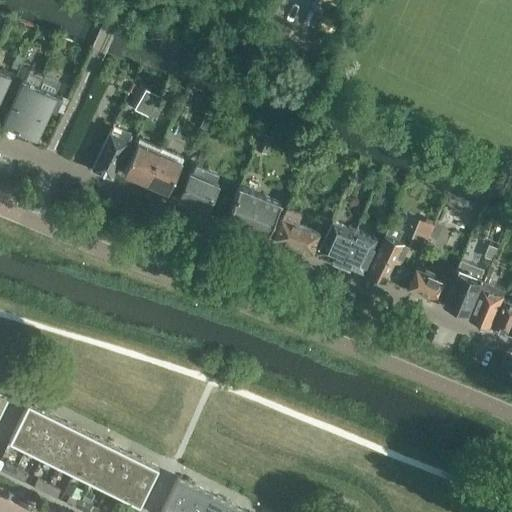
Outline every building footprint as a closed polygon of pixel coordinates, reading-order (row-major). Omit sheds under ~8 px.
[(0,94),(4,86),(10,74),(11,71),(0,66),(0,94)] [(56,110),(62,95),(56,93),(56,92),(54,91),(59,80),(29,67),(24,78),(21,76),(20,79),(15,91),(2,121),(9,124),(6,129),(27,139),(30,133),(36,136),(50,107),(56,110)] [(15,91),(20,79),(10,74),(4,86),(15,91)] [(147,115),(157,96),(139,86),(129,105),(147,115)] [(112,176),(131,138),(110,130),(92,168),(112,176)] [(146,181),(159,150),(137,140),(124,171),(146,181)] [(168,190),(181,159),(159,150),(146,181),(168,190)] [(207,207),(218,182),(190,169),(179,195),(207,207)] [(267,235),(281,202),(239,186),(226,219),(267,235)] [(326,229),(335,207),(316,200),(307,222),(326,229)] [(422,253),(434,224),(419,217),(408,243),(409,243),(404,254),(409,256),(412,249),(422,253)] [(312,252),(320,232),(281,218),(274,238),(312,252)] [(340,261),(354,228),(332,219),(318,252),(340,261)] [(362,271),(377,238),(354,228),(340,261),(362,271)] [(399,264),(404,254),(409,243),(408,243),(385,232),(366,273),(384,281),(393,261),(399,264)] [(437,302),(446,280),(416,267),(407,289),(437,302)] [(467,311),(480,279),(456,270),(443,302),(467,311)] [(489,324),(502,293),(481,285),(469,316),(489,324)] [(511,333),(511,301),(504,298),(492,326),(511,333)] [(0,411),(10,392),(0,387),(0,411)] [(26,448),(45,410),(28,401),(9,440),(26,448)] [(42,456),(61,418),(45,410),(26,448),(42,456)] [(59,464),(78,426),(61,418),(42,456),(59,464)] [(75,472),(94,434),(78,426),(59,464),(75,472)] [(91,480),(110,442),(94,434),(75,472),(91,480)] [(107,488),(126,450),(110,442),(91,480),(107,488)] [(123,496),(142,458),(126,450),(107,488),(123,496)] [(140,505),(159,466),(142,458),(123,496),(140,505)] [(13,475),(17,467),(5,462),(2,469),(13,475)] [(24,481),(28,473),(17,467),(13,475),(24,481)] [(181,511),(195,484),(178,476),(160,511),(181,511)] [(45,491),(49,483),(38,478),(34,485),(45,491)] [(56,497),(60,489),(49,483),(45,491),(56,497)] [(201,511),(211,492),(195,484),(181,511),(201,511)] [(221,511),(227,500),(211,492),(201,511),(221,511)] [(77,507),(81,499),(70,494),(66,501),(77,507)] [(87,511),(89,511),(93,505),(81,499),(77,507),(87,511)] [(241,511),(244,508),(227,500),(221,511),(241,511)]
